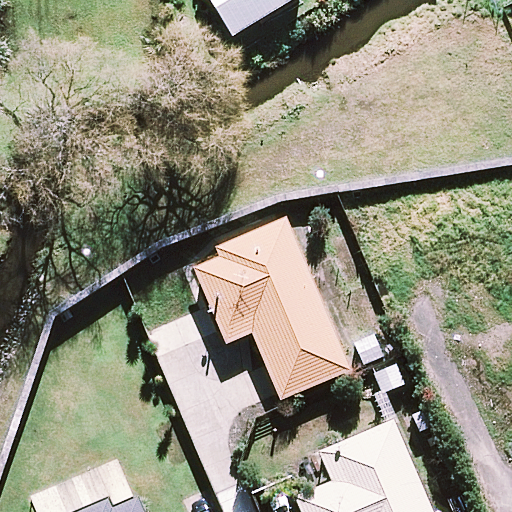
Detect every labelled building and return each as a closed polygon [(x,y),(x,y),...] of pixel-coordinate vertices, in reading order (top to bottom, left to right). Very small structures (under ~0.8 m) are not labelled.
[(293,0),(208,0),(231,38),(293,0)] [(348,374),(284,218),(187,258),(224,347),(252,335),(280,402),(348,374)] [(460,374),(466,372),(478,404),(495,397),(511,443),(511,305),(507,308),(485,250),(475,253),(462,219),(415,237),(451,333),(445,336),(460,374)] [(428,511),(392,426),(320,457),(333,486),(296,502),(299,511),(428,511)] [(62,487),(49,458),(14,473),(30,511),(139,511),(119,463),(62,487)]
